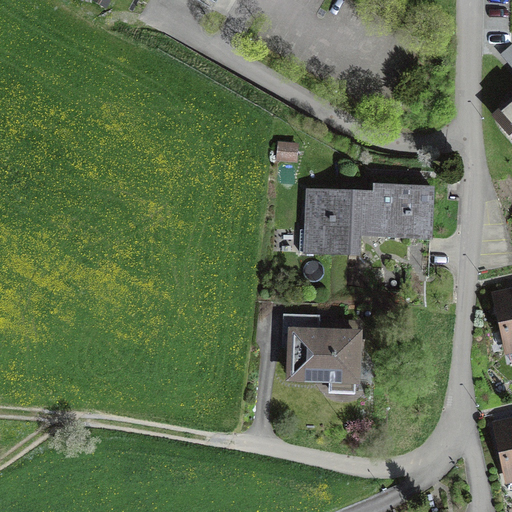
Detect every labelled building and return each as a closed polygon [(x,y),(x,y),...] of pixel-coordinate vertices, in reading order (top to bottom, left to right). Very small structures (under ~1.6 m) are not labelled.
[(511,104),(497,117),(511,135),(511,104)] [(430,239),(432,189),(374,186),(372,224),(382,224),(381,236),(387,237),(419,238),(430,239)] [(315,230),(314,253),(358,255),(361,193),(307,191),(306,230),(315,230)] [(419,238),(387,237),(386,266),(418,267),(419,253),(419,238)] [(511,347),(511,293),(497,297),(508,349),(511,347)] [(356,323),(317,322),(317,318),(286,317),(285,335),(293,335),(291,377),(331,379),(330,391),(355,392),(356,361),(362,362),(363,341),(357,341),(356,323)] [(511,477),(511,423),(497,427),(508,478),(511,477)]
